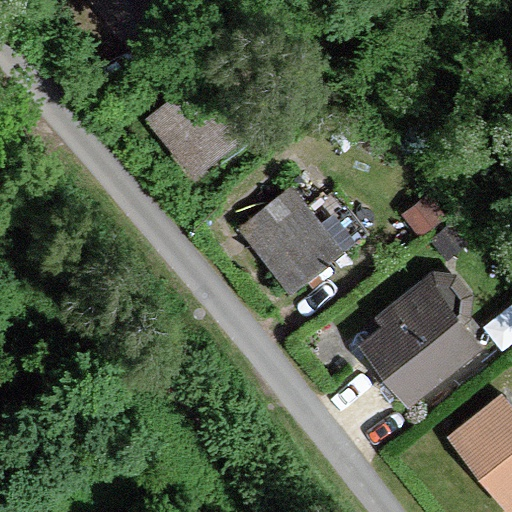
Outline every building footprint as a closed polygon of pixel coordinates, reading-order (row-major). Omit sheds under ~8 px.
[(141,44),(104,0),(91,0),(60,26),(101,76),(141,44)] [(197,74),(138,120),(182,177),(242,130),(197,74)] [(332,255),(282,192),(227,236),(276,299),(332,255)] [(483,350),(419,267),(357,315),(370,332),(349,349),(399,415),(483,350)] [(509,511),(511,510),(511,420),(492,394),(431,441),(486,511),(509,511)]
